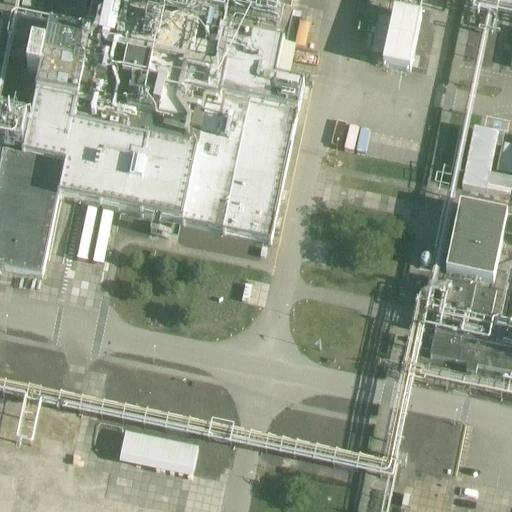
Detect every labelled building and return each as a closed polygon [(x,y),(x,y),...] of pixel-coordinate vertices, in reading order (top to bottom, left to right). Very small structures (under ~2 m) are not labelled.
[(175,222),(272,242),(306,86),(279,81),(287,43),(226,30),(232,0),(103,0),(95,37),(52,28),(46,53),(33,50),(27,76),(41,79),(31,128),(0,122),(0,166),(3,167),(0,180),(0,269),(43,279),(59,201),(67,202),(68,200),(153,218),(153,222),(174,226),(175,222)] [(263,3),(263,0),(262,0),(244,0),(244,2),(244,3),(244,5),(245,8),(246,10),(248,11),(251,12),(253,13),(256,12),(258,12),(260,10),(262,8),(263,6),(263,4),(263,3)] [(284,9),(285,7),(284,5),(283,3),(282,1),(280,0),(270,0),(269,1),(268,3),(267,5),(266,7),(267,10),(268,12),(269,14),(271,15),(273,16),(276,16),(278,16),(280,15),(282,14),(284,12),(284,9)] [(395,13),(383,69),(410,74),(422,19),(395,13)] [(511,149),(504,148),(499,175),(511,177),(511,183),(489,179),(497,138),(474,133),(462,191),(509,201),(511,195),(511,194),(511,149)] [(461,207),(448,274),(495,283),(508,216),(461,207)] [(511,323),(484,317),(490,289),(448,280),(433,355),(472,363),(471,371),(484,374),(486,365),(511,370),(511,323)] [(199,452),(126,437),(120,467),(192,482),(199,452)]
